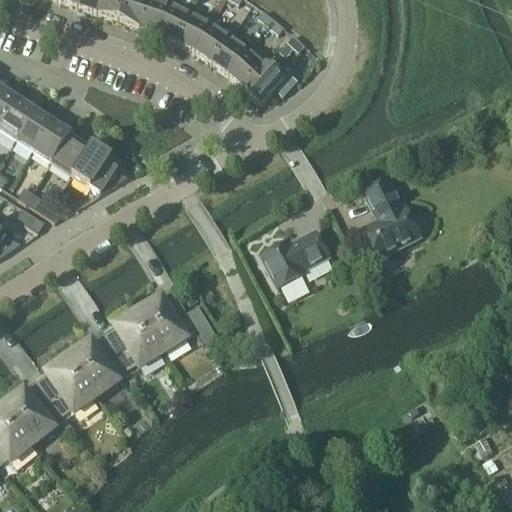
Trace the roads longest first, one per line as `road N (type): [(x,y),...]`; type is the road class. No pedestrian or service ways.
road 1 (residential): [(252,145),(218,109),(165,73),(0,15)]
road 2 (residential): [(180,187),(0,302)]
road 3 (residential): [(252,145),(295,120),(345,64),(343,0)]
